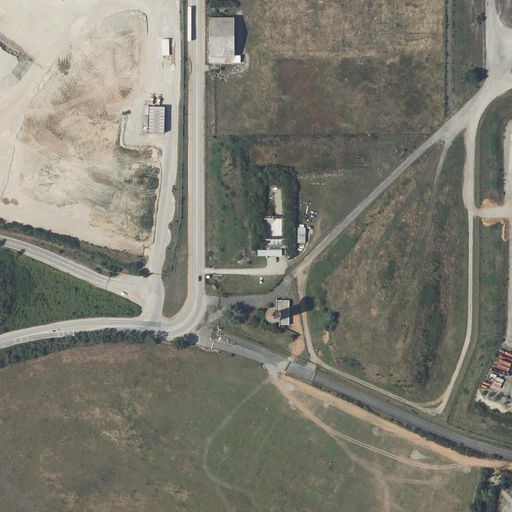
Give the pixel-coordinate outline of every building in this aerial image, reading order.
[(210,61),(241,61),(241,54),(236,55),(235,17),(209,18),(210,61)] [(165,106),(149,106),(149,132),(164,132),(165,106)] [(297,228),(297,243),(305,243),(305,228),(297,228)] [(267,239),(267,250),(282,250),(282,239),(267,239)] [(279,325),(289,324),(289,300),(276,300),(276,310),(275,312),(273,312),(272,312),(272,313),(272,316),(272,318),(273,320),(274,321),(275,321),(276,320),(279,321),(279,325)] [(500,389),(503,380),(496,377),(493,386),(500,389)]
